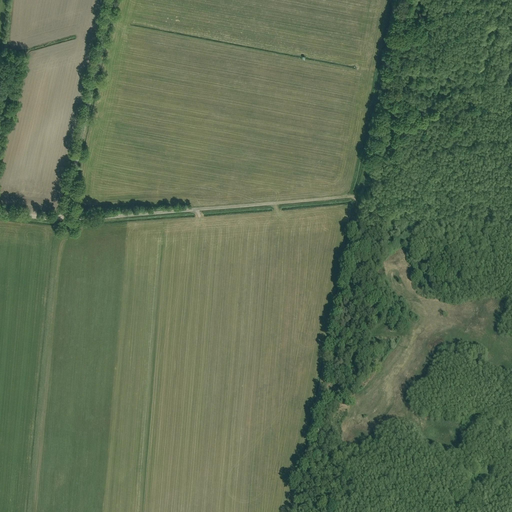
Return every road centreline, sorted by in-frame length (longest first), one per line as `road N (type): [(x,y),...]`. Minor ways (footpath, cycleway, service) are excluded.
road 1 (track): [(63,218),(357,198)]
road 2 (unclassified): [(0,213),(63,218),(111,0)]
